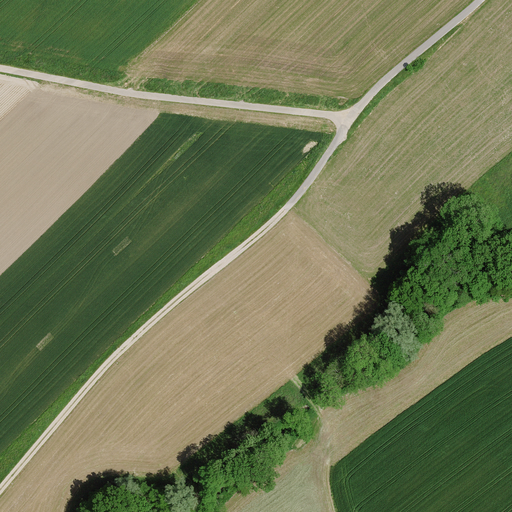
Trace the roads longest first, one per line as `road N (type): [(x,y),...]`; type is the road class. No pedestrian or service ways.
road 1 (track): [(0,493),(345,114),(465,0)]
road 2 (track): [(0,72),(264,114),(345,114)]
